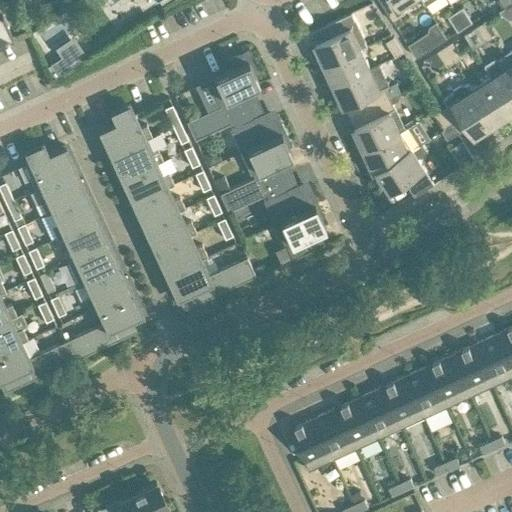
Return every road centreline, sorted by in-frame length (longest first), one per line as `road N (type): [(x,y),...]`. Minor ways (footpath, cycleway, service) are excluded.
road 1 (residential): [(374,257),(268,32),(254,22),(237,20),(0,130)]
road 2 (residential): [(254,414),(511,294)]
road 3 (residential): [(174,349),(374,257)]
road 4 (residential): [(3,511),(168,436)]
road 5 (residential): [(0,426),(154,374)]
road 6 (residential): [(374,257),(511,171)]
